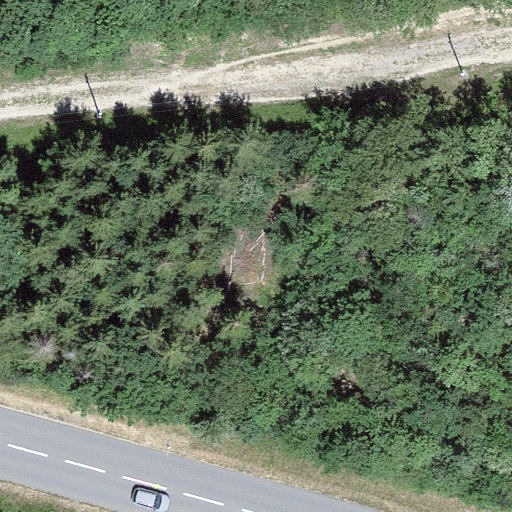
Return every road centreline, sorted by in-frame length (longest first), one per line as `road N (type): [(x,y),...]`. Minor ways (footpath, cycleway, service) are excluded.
road 1 (track): [(511,44),(338,76),(0,99)]
road 2 (secondary): [(245,511),(0,444)]
